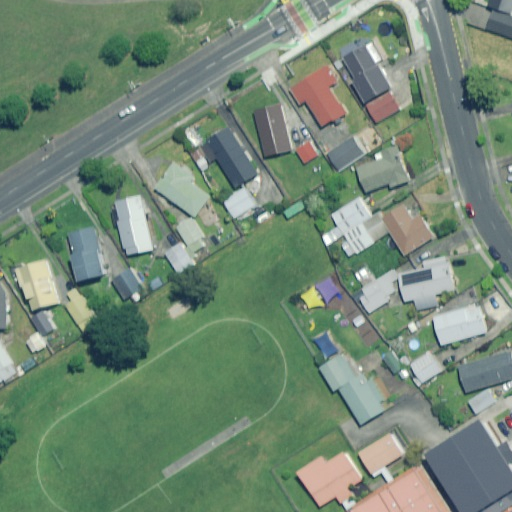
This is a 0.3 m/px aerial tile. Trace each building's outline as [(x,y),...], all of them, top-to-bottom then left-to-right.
[(511,0),(489,0),(487,8),(492,10),(511,16),(511,0)] [(511,16),(492,10),(485,31),(511,39),(511,16)] [(383,61),(373,43),(345,58),(359,85),(357,86),(367,105),(395,90),(380,62),(383,61)] [(322,129),(334,122),(335,124),(348,116),(331,88),(337,84),(327,67),(290,88),(301,106),(307,103),(322,129)] [(400,112),(394,100),(371,112),(377,124),(400,112)] [(292,151),(281,106),(254,112),(265,158),(292,151)] [(259,175),(230,128),(207,142),(236,189),(259,175)] [(367,155),(355,137),(327,155),(340,174),(367,155)] [(318,157),(309,143),(296,152),(304,165),(318,157)] [(410,182),(396,147),(376,156),(378,161),(356,170),(366,194),(389,185),(391,190),(410,182)] [(194,178),(176,164),(157,190),(196,219),(211,198),(191,183),(194,178)] [(257,206),(245,189),(224,203),(235,220),(257,206)] [(119,222),(124,249),(126,248),(128,257),(154,251),(143,197),(117,203),(121,222),(119,222)] [(373,217),(362,198),(332,216),(339,227),(322,238),(327,247),(338,240),(350,259),(390,234),(404,257),(435,239),(420,214),(412,219),(404,206),(384,218),(381,213),(373,217)] [(305,209),(301,202),(283,213),(287,220),(305,209)] [(182,245),(192,262),(198,259),(195,255),(205,249),(200,241),(205,238),(192,217),(175,227),(185,243),(182,245)] [(94,229),(66,237),(79,284),(107,276),(94,229)] [(192,262),(182,245),(166,254),(178,275),(195,266),(192,262)] [(61,303),(46,260),(16,271),(23,289),(25,288),(34,313),(61,303)] [(455,291),(448,265),(398,276),(405,303),(455,291)] [(376,283),(367,268),(355,275),(367,295),(360,299),(369,314),(389,302),(386,297),(395,292),(390,284),(398,279),(394,271),(376,283)] [(142,290),(129,270),(112,281),(125,301),(142,290)] [(0,281),(0,329),(10,330),(10,293),(0,281)] [(94,316),(78,288),(67,295),(72,303),(66,307),(81,333),(91,328),(87,320),(94,316)] [(487,333),(479,305),(433,319),(441,347),(487,333)] [(48,348),(44,339),(30,346),(34,355),(48,348)] [(0,372),(12,364),(0,345),(0,384),(3,382),(0,376),(0,372)] [(347,350),(321,367),(362,429),(388,411),(347,350)] [(511,380),(511,354),(511,352),(458,369),(466,395),(511,380)] [(404,369),(391,353),(382,359),(394,376),(404,369)] [(441,372),(430,354),(410,366),(422,385),(441,372)] [(497,404),(489,390),(468,402),(476,416),(497,404)] [(511,470),(481,423),(433,454),(471,511),(485,511),(511,494),(511,470)] [(405,454),(392,435),(361,456),(373,475),(405,454)] [(364,480),(344,450),(327,462),(323,456),(296,473),(320,509),(364,480)] [(444,511),(418,472),(356,511),(444,511)]
